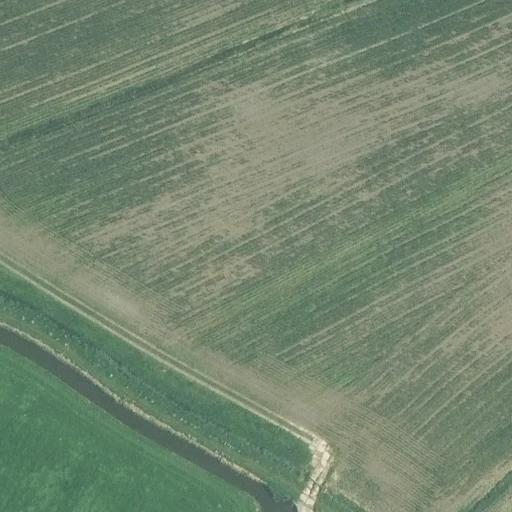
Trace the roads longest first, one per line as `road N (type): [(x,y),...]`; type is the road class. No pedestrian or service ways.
road 1 (track): [(0,260),(333,460),(306,511)]
road 2 (track): [(329,511),(140,406),(0,315)]
